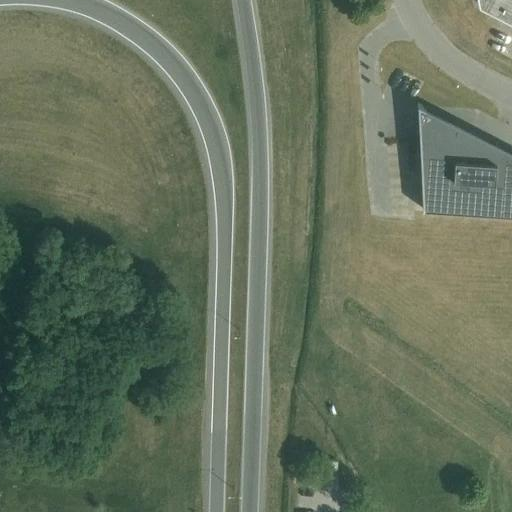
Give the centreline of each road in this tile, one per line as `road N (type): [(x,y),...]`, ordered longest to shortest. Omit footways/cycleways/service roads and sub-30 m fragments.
road 1 (trunk): [(54,0),(115,20),(153,47),(186,80),(208,119),(226,219),(218,511)]
road 2 (trunk): [(251,511),(262,189),(241,0)]
road 3 (unclassified): [(511,98),(432,47),(403,0)]
